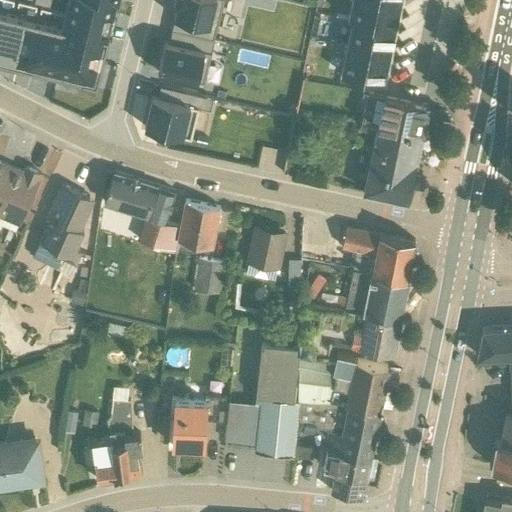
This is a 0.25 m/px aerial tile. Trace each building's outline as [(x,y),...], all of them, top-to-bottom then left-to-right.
[(67,0),(61,27),(107,39),(110,39),(116,14),(112,14),(115,1),(109,0),(67,0)] [(222,0),(173,0),(173,5),(176,5),(170,30),(213,40),(222,0)] [(398,4),(381,0),(350,0),(348,15),(394,25),(398,4)] [(81,81),(95,84),(107,39),(6,13),(0,11),(0,65),(15,69),(16,65),(32,69),(31,73),(80,85),(81,81)] [(394,25),(348,15),(347,18),(351,19),(346,45),(389,54),(395,26),(394,25)] [(164,41),(156,72),(203,83),(210,52),(164,41)] [(346,45),(340,72),(384,81),(389,54),(346,45)] [(427,104),(366,91),(360,119),(420,133),(427,104)] [(197,107),(151,96),(144,126),(190,137),(197,107)] [(410,182),(420,133),(360,119),(358,127),(376,132),(363,190),(406,199),(407,195),(409,195),(412,182),(410,182)] [(1,162),(0,161),(0,225),(1,224),(14,230),(15,229),(40,173),(25,166),(24,167),(22,171),(1,162)] [(143,215),(136,238),(174,250),(175,247),(179,225),(165,221),(174,191),(113,171),(103,203),(143,215)] [(49,216),(32,256),(70,274),(81,251),(76,247),(84,231),(80,229),(92,200),(61,183),(46,214),(49,216)] [(179,225),(175,247),(193,251),(195,242),(211,244),(219,207),(185,199),(179,225)] [(352,269),(406,279),(414,239),(346,225),(345,225),(341,246),(352,249),(350,258),(354,259),(352,269)] [(245,273),(273,279),(276,268),(277,267),(285,234),(253,227),(246,261),(247,261),(245,273)] [(224,261),(196,256),(191,288),(220,292),(224,261)] [(299,259),(289,259),(287,292),(298,292),(299,259)] [(335,305),(335,309),(398,319),(406,279),(352,269),(346,295),(325,292),(323,303),(335,305)] [(73,288),(69,301),(82,305),(85,292),(83,291),(86,283),(78,280),(75,289),(73,288)] [(398,319),(335,309),(304,303),(303,313),(316,315),(316,322),(298,319),(297,351),(327,354),(329,340),(391,352),(398,319)] [(108,323),(106,333),(127,337),(129,327),(108,323)] [(479,342),(476,355),(510,354),(510,367),(511,366),(511,326),(482,328),(479,342)] [(228,400),(224,440),(255,443),(255,450),(292,454),(296,423),(299,401),(297,351),(261,343),(254,401),(228,400)] [(389,364),(335,353),(335,356),(327,354),(297,351),(299,401),(380,409),(389,364)] [(127,387),(112,386),(110,415),(107,419),(109,437),(116,476),(139,472),(136,450),(142,449),(139,432),(131,433),(130,400),(127,399),(127,387)] [(206,399),(175,397),(172,445),(203,447),(206,399)] [(380,409),(299,401),(296,423),(304,424),(301,435),(313,437),(315,426),(327,428),(325,446),(370,455),(380,409)] [(495,428),(491,453),(511,457),(511,404),(504,403),(499,428),(495,428)] [(84,409),(81,424),(94,427),(97,412),(84,409)] [(77,412),(67,410),(63,430),(74,432),(77,412)] [(0,440),(0,488),(45,482),(39,436),(0,440)] [(92,446),(82,447),(84,461),(84,462),(94,461),(96,478),(116,476),(109,437),(91,441),(92,446)] [(370,455),(325,446),(322,466),(334,469),(330,490),(361,497),(370,455)] [(484,489),(479,511),(511,511),(511,488),(501,486),(500,492),(484,489)]
